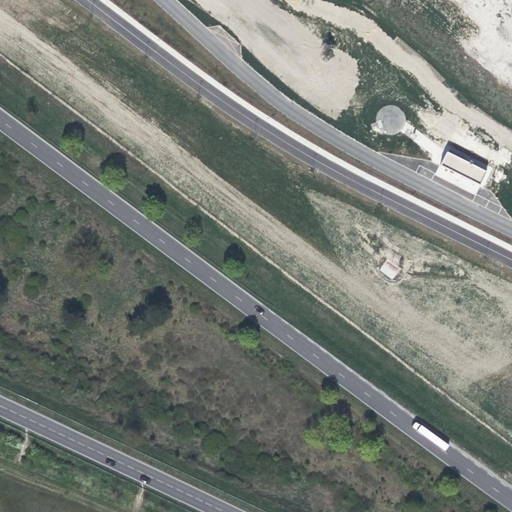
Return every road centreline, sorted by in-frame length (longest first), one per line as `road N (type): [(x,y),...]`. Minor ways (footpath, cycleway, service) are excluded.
road 1 (primary): [(511,501),(0,120)]
road 2 (unclassified): [(165,0),(342,150),(511,234)]
road 3 (primary): [(0,405),(224,511)]
